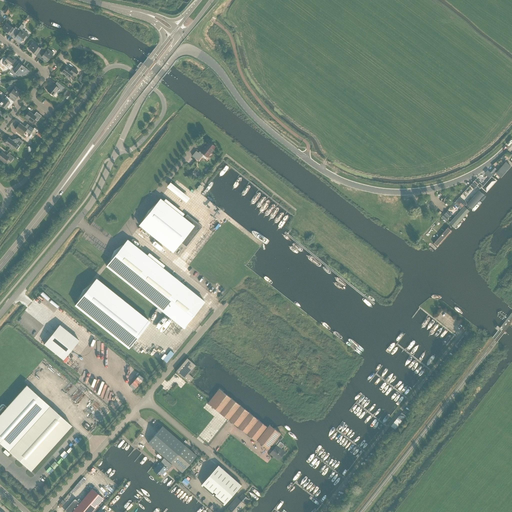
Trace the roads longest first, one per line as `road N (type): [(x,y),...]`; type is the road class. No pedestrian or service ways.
road 1 (unclassified): [(303,158),(249,112),(214,65),(187,50),(138,103),(117,148)]
road 2 (unclassified): [(303,158),(362,188),(413,192),(476,173),(511,142)]
road 3 (unclassified): [(320,511),(461,332)]
road 4 (unclassified): [(117,148),(88,206),(0,313)]
road 5 (trunk): [(69,178),(183,37)]
road 6 (trunk): [(172,34),(69,178)]
road 7 (unclassified): [(7,194),(109,67)]
road 8 (unclassified): [(44,511),(144,399)]
road 9 (unclassified): [(109,67),(130,69),(163,105),(143,139),(117,148)]
road 10 (unclassified): [(144,399),(224,304)]
